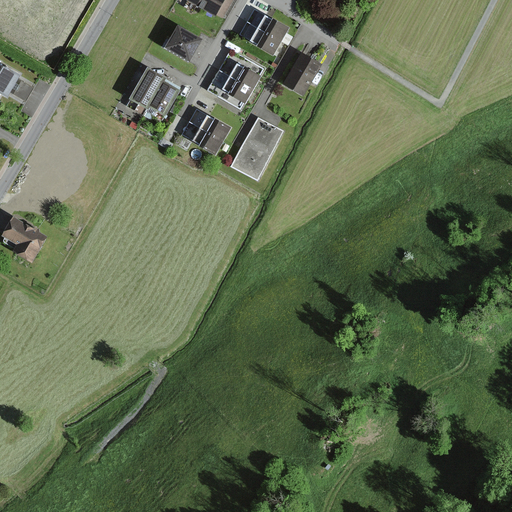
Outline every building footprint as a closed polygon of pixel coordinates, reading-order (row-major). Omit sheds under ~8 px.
[(186,0),(216,17),(217,15),(223,19),(233,0),(186,0)] [(282,42),(290,28),(273,18),(272,20),(254,10),(247,22),(282,42)] [(257,47),(274,56),(282,42),(247,22),(240,35),(258,45),(257,47)] [(190,63),(203,39),(178,25),(165,49),(190,63)] [(220,71),(252,89),(264,69),(231,50),(220,71)] [(307,56),(301,52),(283,85),(304,96),(322,64),(307,56)] [(21,75),(0,62),(0,94),(0,93),(8,98),(21,75)] [(148,67),(129,99),(149,110),(150,108),(165,81),(167,78),(148,67)] [(252,89),(220,71),(208,92),(240,110),(252,89)] [(34,88),(21,81),(14,95),(26,102),(34,88)] [(181,90),(165,81),(150,108),(166,117),(181,90)] [(224,142),(232,128),(216,119),(215,120),(196,110),(189,122),(224,142)] [(258,181),(285,131),(258,117),(231,167),(258,181)] [(200,147),(216,156),(224,142),(189,122),(182,135),(200,145),(200,147)] [(170,151),(174,144),(163,139),(160,145),(170,151)] [(48,237),(14,217),(2,237),(17,245),(13,252),(32,263),(48,237)]
